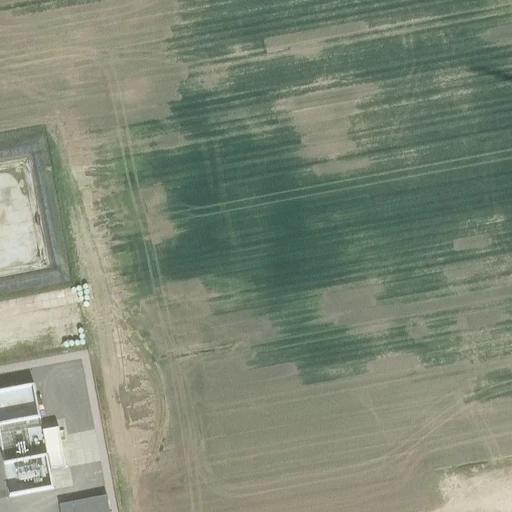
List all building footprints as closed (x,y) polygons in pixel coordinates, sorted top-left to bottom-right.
[(0,257),(2,258),(2,260),(18,259),(17,247),(6,248),(6,240),(0,240),(0,257)] [(72,346),(87,345),(85,322),(71,323),(72,346)] [(31,327),(32,352),(60,351),(58,326),(31,327)] [(31,390),(0,389),(0,406),(31,407),(31,390)] [(59,429),(43,432),(47,456),(45,457),(48,472),(66,469),(59,429)] [(109,511),(107,497),(60,506),(60,511),(109,511)]
